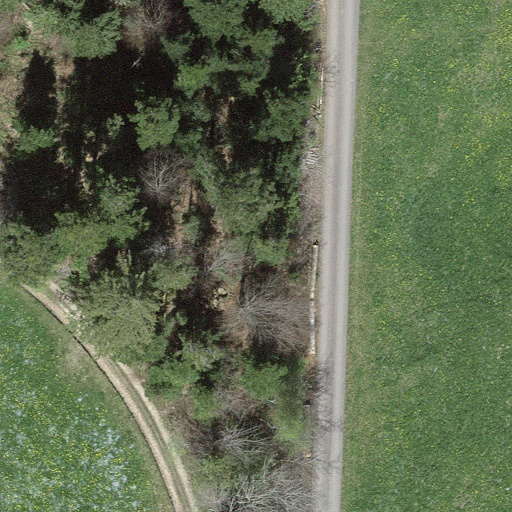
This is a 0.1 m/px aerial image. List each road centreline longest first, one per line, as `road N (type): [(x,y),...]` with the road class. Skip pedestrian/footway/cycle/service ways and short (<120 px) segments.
road 1 (track): [(343,0),(325,511)]
road 2 (track): [(187,511),(158,432),(117,359),(0,253)]
